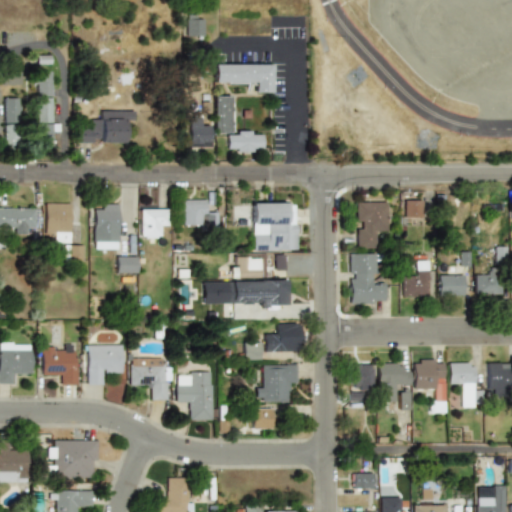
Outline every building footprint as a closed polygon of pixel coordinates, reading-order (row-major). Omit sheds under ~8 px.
[(189,13),(199,12),(199,15),(205,17),(205,34),(189,34),(189,13)] [(216,60),(273,59),(274,87),(257,87),(257,78),(216,78),(216,60)] [(0,84),(17,85),(17,72),(0,71),(0,84)] [(46,71),(31,72),(31,96),(47,96),(46,71)] [(219,94),(233,93),(232,129),(218,129),(219,94)] [(0,122),(14,123),(15,98),(0,97),(0,122)] [(48,98),(33,98),(31,149),(46,149),(48,98)] [(119,143),(119,111),(95,111),(95,119),(85,119),(85,128),(72,128),(72,143),(119,143)] [(205,125),(196,126),(196,117),(184,118),(185,147),(206,146),(205,125)] [(0,143),(12,143),(11,124),(0,124),(0,143)] [(240,130),(254,130),(254,133),(265,133),(265,148),(256,149),(256,151),(239,151),(239,148),(229,148),(229,134),(240,133),(240,130)] [(213,213),(201,212),(201,200),(178,199),(177,225),(212,226),(213,213)] [(403,218),(421,217),(421,200),(403,201),(403,218)] [(353,220),(355,221),(355,247),(373,247),(373,231),(384,231),(385,202),(353,202),(353,220)] [(64,243),(65,203),(40,203),(39,234),(50,234),(49,242),(64,243)] [(293,250),(292,224),(288,224),(287,203),(248,204),(249,251),(293,250)] [(89,249),(114,249),(113,204),(97,204),(97,209),(88,209),(89,249)] [(29,227),(29,208),(0,208),(0,227),(9,227),(9,234),(21,234),(21,228),(29,227)] [(136,209),(136,237),(156,238),(156,226),(163,226),(164,209),(136,209)] [(61,260),(77,261),(78,246),(62,246),(61,260)] [(346,253),(372,253),(372,272),(369,272),(369,284),(375,284),(375,282),(382,281),(382,299),(369,300),(369,303),(347,303),(347,278),(351,278),(351,273),(346,273),(346,253)] [(270,270),(280,269),(279,255),(270,255),(270,270)] [(133,273),(133,257),(112,257),(112,273),(133,273)] [(226,277),(253,278),(254,258),(231,257),(231,267),(226,267),(226,277)] [(400,275),(414,274),(414,260),(425,260),(426,293),(410,294),(411,295),(400,295),(400,275)] [(437,274),(451,274),(450,275),(452,275),(452,274),(462,273),(462,294),(437,295),(437,289),(436,289),(435,286),(437,286),(437,283),(436,283),(436,281),(437,281),(437,274)] [(473,274),(473,294),(499,294),(498,273),(473,274)] [(221,306),(284,305),(283,279),(221,281),(221,306)] [(240,344),(240,359),(261,359),(260,350),(287,350),(287,333),(250,334),(250,344),(240,344)] [(28,372),(28,342),(0,342),(0,382),(13,382),(13,372),(28,372)] [(74,384),(74,343),(37,343),(37,374),(55,374),(55,384),(74,384)] [(119,373),(119,344),(84,344),(84,383),(98,383),(98,373),(119,373)] [(126,389),(146,388),(146,399),(164,399),(164,357),(126,357),(126,389)] [(411,389),(432,389),(432,401),(427,401),(428,413),(443,412),(442,362),(433,363),(433,361),(411,361),(411,389)] [(485,389),(491,389),(491,392),(511,391),(511,362),(484,364),(485,389)] [(471,363),(446,364),(446,384),(459,384),(459,408),(471,407),(471,399),(478,399),(478,390),(472,390),(471,363)] [(294,364),(262,364),(262,381),(252,381),(252,401),(283,401),(284,383),(293,383),(294,364)] [(370,389),(369,364),(347,365),(347,382),(352,382),(353,390),(370,389)] [(375,364),(376,402),(393,401),(393,385),(408,385),(407,371),(401,371),(401,364),(375,364)] [(209,371),(172,371),(172,401),(183,401),(183,420),(209,420),(209,371)] [(407,392),(396,392),(396,410),(408,410),(407,392)] [(249,429),(270,429),(270,407),(249,407),(249,429)] [(0,440),(0,472),(24,472),(24,440),(0,440)] [(51,440),(52,460),(46,461),(47,476),(66,478),(91,477),(90,461),(99,459),(99,440),(51,440)] [(371,488),(371,473),(350,473),(350,489),(371,488)] [(189,511),(190,486),(182,486),(183,477),(161,477),(160,511),(189,511)] [(502,511),(502,487),(475,486),(474,511),(502,511)] [(53,491),(53,511),(88,511),(89,491),(63,490),(53,491)]
